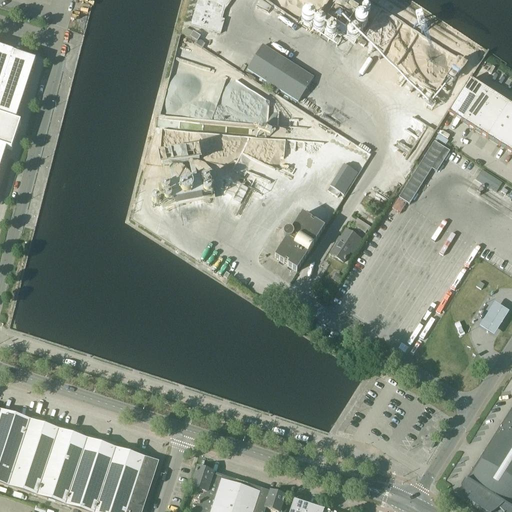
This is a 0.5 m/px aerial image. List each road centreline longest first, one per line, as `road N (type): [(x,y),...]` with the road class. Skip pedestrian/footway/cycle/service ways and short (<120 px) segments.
road 1 (unclassified): [(0,285),(59,54),(52,39),(0,22)]
road 2 (tertiary): [(371,489),(184,429)]
road 3 (tertiary): [(184,429),(0,368)]
road 4 (unclassified): [(294,297),(362,189)]
